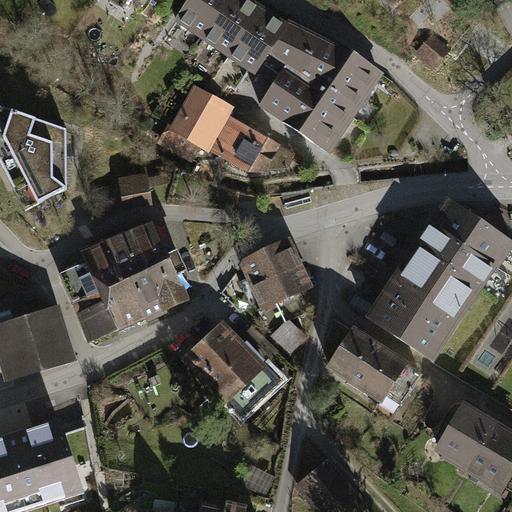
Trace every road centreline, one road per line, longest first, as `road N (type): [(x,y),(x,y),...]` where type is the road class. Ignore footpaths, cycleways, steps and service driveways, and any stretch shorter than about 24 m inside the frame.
road 1 (residential): [(275,230),(228,266),(206,309),(176,331),(0,399)]
road 2 (residential): [(275,230),(239,219),(164,215),(100,227),(38,268),(0,232)]
road 3 (track): [(318,218),(327,247),(323,301),(278,511)]
road 4 (residential): [(494,186),(476,140),(411,79),(284,0)]
road 5 (residential): [(494,186),(422,192),(275,230)]
road 6 (track): [(323,301),(511,419)]
road 7 (track): [(298,418),(385,511)]
